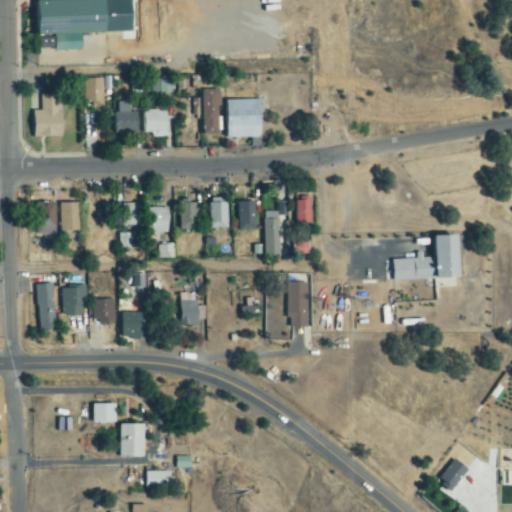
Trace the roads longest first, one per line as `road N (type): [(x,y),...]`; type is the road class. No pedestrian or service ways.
road 1 (residential): [(0,172),(263,163),(511,123)]
road 2 (residential): [(16,511),(2,0)]
road 3 (tertiary): [(399,511),(284,416),(225,382),(159,365),(0,364)]
